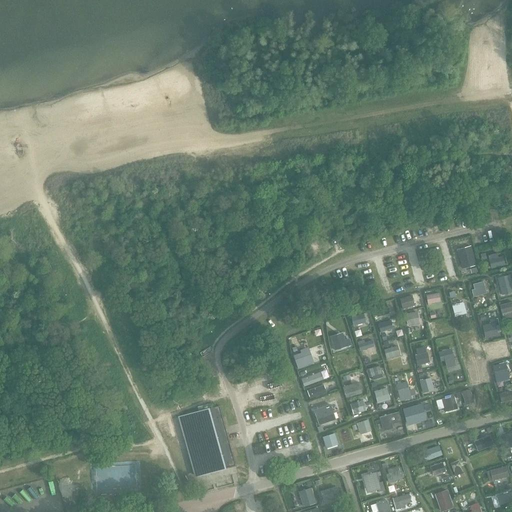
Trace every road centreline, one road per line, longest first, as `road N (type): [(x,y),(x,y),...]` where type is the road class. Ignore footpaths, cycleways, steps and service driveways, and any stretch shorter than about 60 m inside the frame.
road 1 (unclassified): [(511,410),(192,504)]
road 2 (track): [(0,466),(163,445)]
